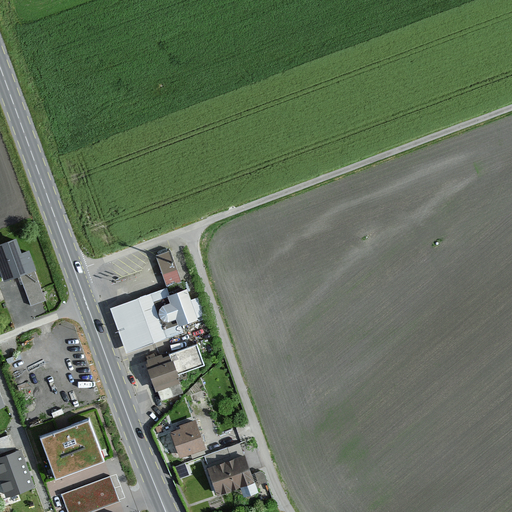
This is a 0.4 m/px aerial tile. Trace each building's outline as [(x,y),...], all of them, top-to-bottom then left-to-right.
[(23,254),(18,239),(0,245),(0,265),(6,282),(21,277),(36,271),(38,271),(31,251),(23,254)] [(183,282),(172,250),(157,256),(168,287),(183,282)] [(21,277),(31,306),(46,300),(36,271),(21,277)] [(139,298),(155,343),(183,333),(181,327),(198,321),(187,288),(170,294),(168,287),(139,298)] [(155,343),(139,298),(111,308),(127,353),(155,343)] [(206,365),(199,344),(148,363),(158,392),(182,383),(179,375),(206,365)] [(103,459),(88,419),(41,436),(56,476),(103,459)] [(207,449),(196,419),(182,424),(183,427),(173,431),(183,458),(207,449)] [(0,450),(17,447),(13,433),(0,436),(0,450)] [(35,488),(21,450),(0,457),(0,478),(7,498),(35,488)] [(257,481),(246,453),(210,466),(220,495),(257,481)] [(183,476),(191,472),(186,463),(179,466),(183,476)] [(110,477),(63,494),(69,511),(90,511),(120,501),(110,477)]
